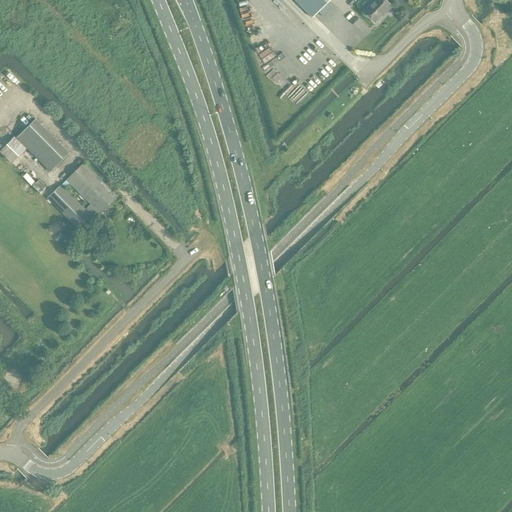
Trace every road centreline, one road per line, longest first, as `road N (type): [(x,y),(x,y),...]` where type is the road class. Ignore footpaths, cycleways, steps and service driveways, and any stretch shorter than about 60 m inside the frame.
road 1 (unclassified): [(452,9),(476,39),(471,66),(367,175),(69,467),(42,473),(11,453)]
road 2 (primary): [(158,0),(196,97),(235,240),(268,511)]
road 3 (primary): [(289,511),(267,296),(230,136),(185,0)]
road 4 (unclassified): [(11,453),(20,424),(189,255)]
